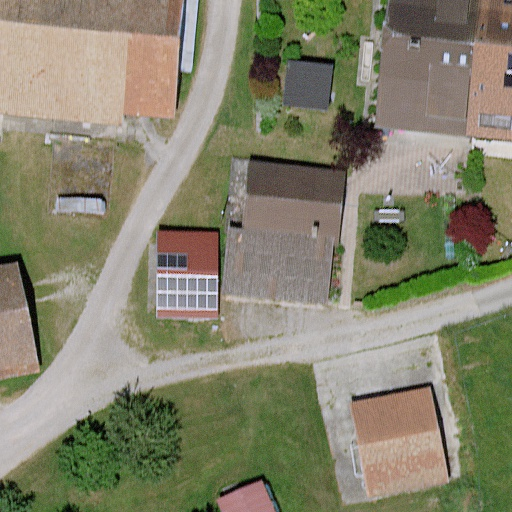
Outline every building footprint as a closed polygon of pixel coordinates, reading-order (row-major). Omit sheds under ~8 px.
[(0,0),(0,123),(152,133),(160,0),(0,0)] [(511,0),(382,0),(369,127),(511,142),(511,0)] [(314,110),(314,73),(273,73),(273,110),(314,110)] [(341,169),(253,161),(247,232),(233,230),(228,293),(330,301),(341,169)] [(215,316),(215,231),(161,231),(160,316),(215,316)] [(0,380),(37,372),(14,269),(0,271),(0,380)] [(445,475),(431,391),(347,405),(362,489),(445,475)] [(274,511),(260,479),(214,500),(219,511),(274,511)]
